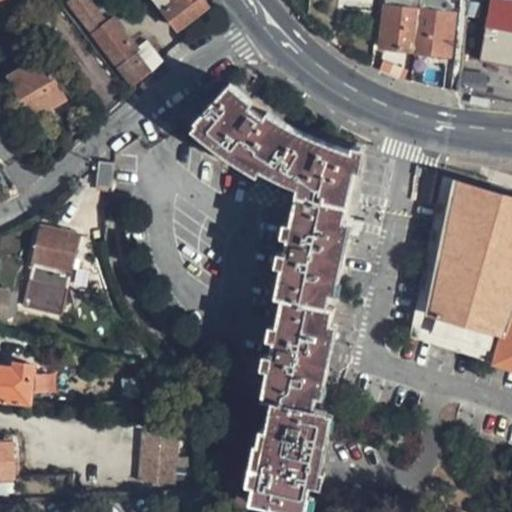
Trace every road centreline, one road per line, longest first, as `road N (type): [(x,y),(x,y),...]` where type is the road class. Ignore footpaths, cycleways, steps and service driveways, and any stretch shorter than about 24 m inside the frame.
road 1 (residential): [(0,215),(46,188),(182,74),(273,24)]
road 2 (primary): [(273,24),(371,98),(411,115),(511,131)]
road 3 (unknown): [(0,414),(185,414)]
